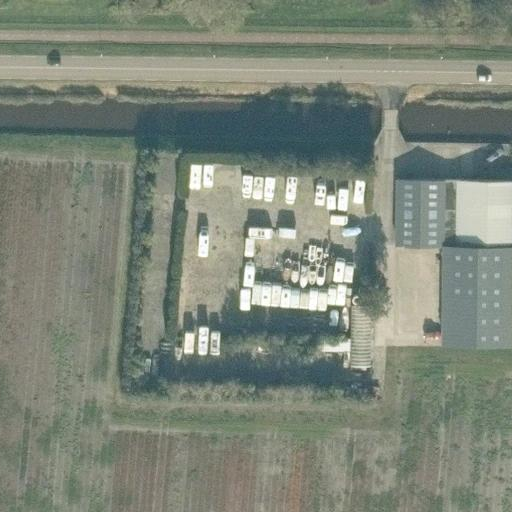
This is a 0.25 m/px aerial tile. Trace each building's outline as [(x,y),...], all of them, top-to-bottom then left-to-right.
[(200,154),(200,179),(229,179),(230,155),(200,154)] [(444,179),(444,178),(397,177),(395,244),(443,244),(442,341),(511,342),(511,244),(511,245),(511,239),(511,179),(460,178),(460,180),(444,179)] [(364,251),(369,232),(278,205),(272,226),(288,231),(279,260),(297,265),(289,294),(318,303),(319,301),(346,309),(359,265),(371,268),(375,254),(364,251)] [(233,326),(232,314),(211,315),(212,328),(233,326)] [(202,354),(202,343),(218,344),(219,334),(185,332),(184,353),(202,354)]
